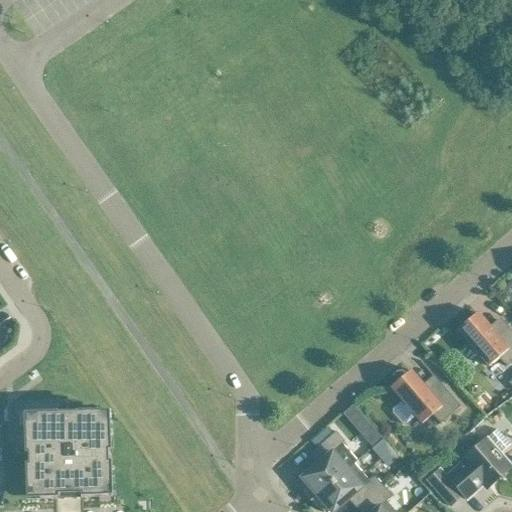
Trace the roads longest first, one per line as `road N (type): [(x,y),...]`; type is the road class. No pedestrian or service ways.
road 1 (unclassified): [(251,471),(250,399),(16,67)]
road 2 (residential): [(251,471),(511,244)]
road 3 (residential): [(0,379),(37,344),(38,318),(0,266)]
